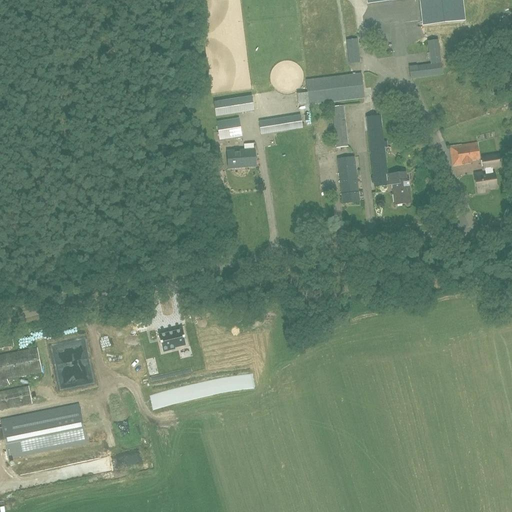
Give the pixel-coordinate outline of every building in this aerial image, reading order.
[(383,0),(371,0),(372,10),(384,9),(383,0)] [(349,64),(360,62),(357,38),(346,40),(349,64)] [(444,44),(436,44),(435,66),(443,66),(444,44)] [(447,72),(413,74),(413,83),(447,81),(447,72)] [(309,105),(363,98),(360,73),(306,80),(309,105)] [(216,116),(254,110),(251,96),(214,102),(216,116)] [(336,148),(348,147),(343,105),(331,107),(336,148)] [(383,142),(380,115),(366,117),(374,187),(393,185),(395,204),(411,203),(408,179),(407,180),(406,172),(387,174),(384,147),(388,147),(387,142),(383,142)] [(261,133),(302,126),(300,116),(259,123),(261,133)] [(219,140),(241,136),(238,118),(217,121),(219,140)] [(470,160),(479,159),(477,147),(461,149),(461,146),(450,148),(451,153),(461,152),(462,157),(463,164),(471,163),(470,160)] [(246,166),(256,165),(254,149),(245,150),(246,166)] [(245,150),(227,151),(228,168),(246,167),(246,166),(245,150)] [(492,174),(491,167),(500,166),(498,154),(482,157),(484,168),(485,175),(481,175),(481,173),(475,174),(478,192),(484,191),(483,189),(496,187),(493,173),(492,174)] [(343,203),(359,201),(354,157),(338,159),(343,203)] [(186,345),(182,329),(159,335),(163,351),(176,348),(176,347),(186,345)] [(0,348),(13,346),(12,336),(0,338),(0,348)] [(0,387),(8,386),(7,379),(42,372),(37,348),(0,355),(0,387)] [(0,409),(32,403),(28,386),(0,392),(0,409)] [(9,459),(86,443),(79,404),(1,420),(9,459)] [(34,476),(34,485),(60,485),(60,476),(34,476)]
